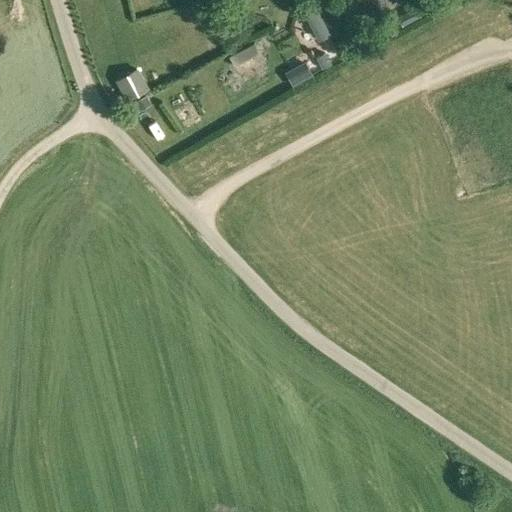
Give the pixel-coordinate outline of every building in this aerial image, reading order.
[(375,0),(374,2),(390,11),(396,0),(375,0)] [(302,12),(317,41),(330,34),(314,5),(302,12)] [(419,17),(414,7),(397,17),(402,26),(419,17)] [(259,53),(254,44),(229,57),(234,66),(259,53)] [(325,52),(316,57),(322,69),(331,64),(325,52)] [(312,76),(305,62),(285,72),(292,87),(312,76)] [(106,89),(117,109),(137,97),(127,78),(106,89)] [(145,95),(133,102),(137,110),(150,103),(145,95)]
